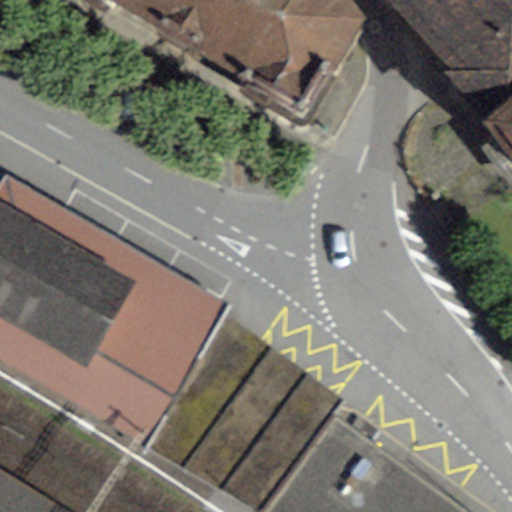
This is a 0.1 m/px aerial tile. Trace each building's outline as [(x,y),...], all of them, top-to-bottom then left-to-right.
[(69,0),(308,136),(360,45),(331,0),(69,0)] [(511,0),(362,0),(483,145),(511,120),(511,0)] [(511,120),(483,145),(511,181),(511,120)] [(0,309),(174,407),(225,318),(227,313),(6,189),(0,199),(0,309)] [(0,309),(0,366),(147,454),(245,511),(314,511),(282,489),(331,421),(346,406),(225,318),(174,407),(0,309)] [(331,421),(282,489),(298,501),(314,511),(456,511),(374,453),(347,433),(331,421)] [(64,511),(29,489),(0,471),(0,511),(64,511)]
